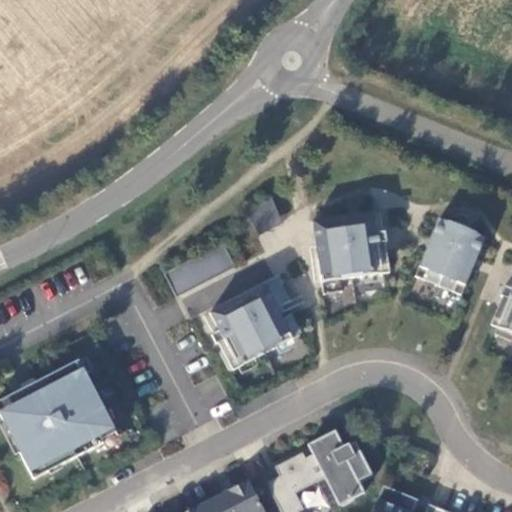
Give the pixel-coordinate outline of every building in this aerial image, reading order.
[(270,202),(247,213),(259,237),(282,225),(270,202)] [(312,223),(323,296),(342,293),(340,281),(382,274),(373,214),(312,223)] [(485,239),(439,220),(415,277),(461,297),(485,239)] [(223,245),(164,275),(176,299),(235,268),(223,245)] [(300,337),(292,321),(293,320),(292,317),(293,317),(291,315),(282,319),(277,309),(291,302),(278,278),(209,313),(228,349),(221,353),(231,373),(300,337)] [(511,291),(496,329),(511,334),(511,291)] [(77,363),(0,402),(0,413),(16,444),(21,442),(26,451),(21,454),(34,480),(49,472),(48,469),(60,463),(62,466),(105,444),(103,441),(117,434),(87,375),(84,376),(77,363)] [(344,448),(335,432),(308,446),(313,456),(305,460),(302,454),(275,468),(280,477),(266,484),(280,511),(302,511),(304,511),(295,495),(325,479),(339,507),(364,494),(358,483),(372,476),(355,444),(349,447),(349,446),(344,448)] [(263,511),(248,483),(213,501),(218,511),(263,511)] [(413,511),(418,501),(384,487),(373,511),(444,511),(428,505),(425,511),(413,511)] [(218,511),(213,501),(192,511),(218,511)]
